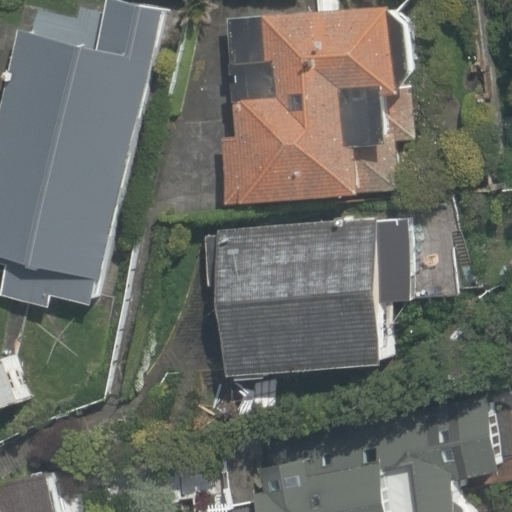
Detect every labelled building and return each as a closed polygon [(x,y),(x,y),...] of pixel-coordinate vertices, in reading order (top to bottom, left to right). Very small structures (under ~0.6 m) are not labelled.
[(8,291),(57,302),(60,292),(101,302),(107,274),(112,276),(176,6),(151,0),(116,0),(106,42),(28,24),(0,142),(0,258),(15,262),(8,291)] [(406,6),(406,0),(237,15),(239,60),(236,60),(243,134),(229,135),(235,202),(408,186),(402,139),(425,136),(420,82),(413,83),(430,70),(426,16),(406,6)] [(226,227),(238,370),(400,356),(395,298),(425,295),(418,215),(388,217),(388,213),(226,227)] [(0,357),(0,408),(33,397),(18,352),(0,357)] [(473,511),(466,476),(511,467),(495,394),(317,431),(321,451),(272,461),(277,484),(267,486),(272,511),(473,511)] [(0,481),(0,511),(74,511),(64,466),(0,481)]
